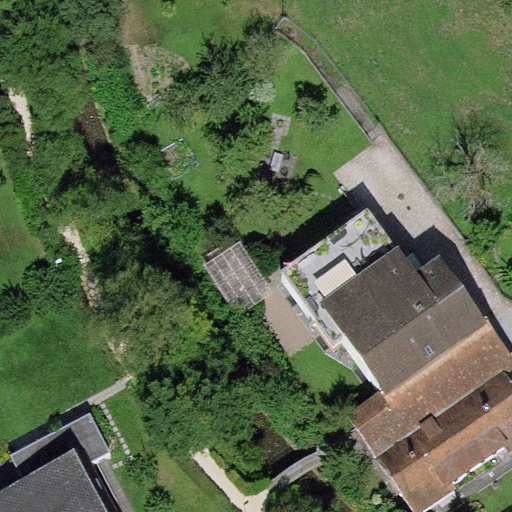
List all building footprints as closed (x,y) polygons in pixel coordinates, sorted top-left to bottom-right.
[(321,308),(398,252),(369,213),(282,275),(317,322),(326,315),(321,308)] [(416,275),(399,252),(398,252),(321,308),(326,315),(382,394),(386,400),(490,326),(441,258),(416,275)] [(511,374),(511,356),(490,326),(386,400),(382,394),(347,418),(412,511),(427,511),(458,490),(454,485),(506,450),(509,456),(511,454),(511,381),(509,377),(511,374)] [(13,458),(26,482),(76,455),(83,468),(112,452),(91,415),(13,458)] [(0,495),(0,511),(105,511),(83,468),(76,455),(26,482),(0,495)]
